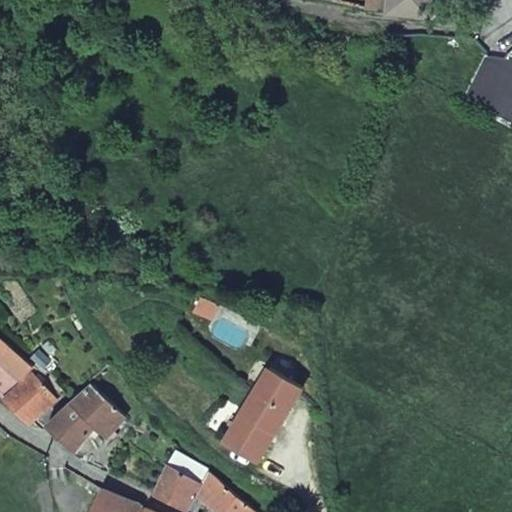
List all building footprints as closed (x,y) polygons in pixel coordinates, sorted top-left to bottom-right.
[(364,0),(364,11),(430,14),(430,0),(364,0)] [(55,398),(24,366),(26,363),(0,339),(0,389),(8,397),(6,399),(30,423),(34,419),(52,401),(55,398)] [(55,363),(38,346),(30,353),(47,370),(55,363)] [(301,388),(268,370),(231,439),(261,456),(301,388)] [(46,425),(75,448),(91,427),(104,444),(112,437),(109,432),(122,419),(90,383),(62,411),(46,425)] [(52,401),(34,419),(44,428),(46,425),(62,411),(52,401)] [(202,480),(170,463),(155,490),(189,509),(195,488),(218,508),(223,511),(250,511),(253,508),(210,469),(202,480)] [(137,511),(141,505),(103,488),(93,511),(137,511)] [(215,511),(218,508),(195,488),(189,509),(196,511),(215,511)]
